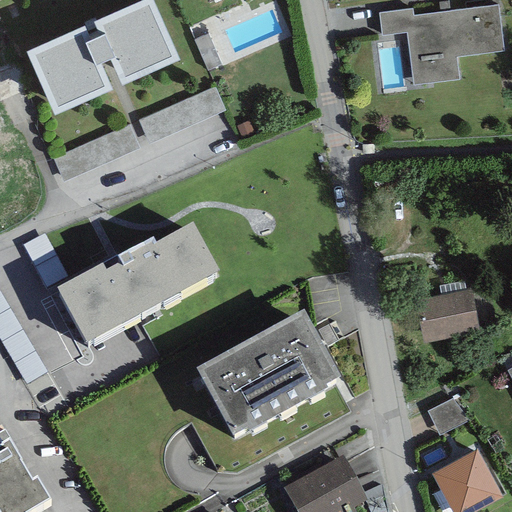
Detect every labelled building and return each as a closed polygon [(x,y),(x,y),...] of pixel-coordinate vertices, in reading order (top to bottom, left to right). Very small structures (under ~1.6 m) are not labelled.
[(152,0),(130,0),(27,47),(55,108),(180,56),(152,0)] [(412,7),(379,11),(381,34),(406,31),(412,84),(459,78),(456,56),(503,50),(498,4),(413,14),(412,7)] [(15,65),(0,72),(0,103),(27,91),(15,65)] [(222,98),(69,149),(77,173),(230,121),(222,98)] [(102,272),(56,297),(86,352),(219,280),(193,232),(157,252),(153,246),(117,266),(120,271),(106,279),(102,272)] [(48,241),(27,251),(49,295),(70,284),(48,241)] [(472,287),(415,298),(423,341),(480,330),(472,287)] [(1,293),(0,293),(0,340),(29,392),(51,380),(1,293)] [(304,320),(196,378),(233,446),(247,438),(249,441),(328,398),(325,394),(340,386),(304,320)] [(452,398),(427,410),(439,433),(468,420),(452,398)] [(478,447),(432,471),(454,511),(467,511),(503,493),(478,447)] [(0,449),(0,511),(43,511),(50,508),(37,487),(33,489),(9,449),(2,453),(0,449)] [(343,459),(283,491),(294,511),(353,511),(354,511),(368,504),(343,459)]
